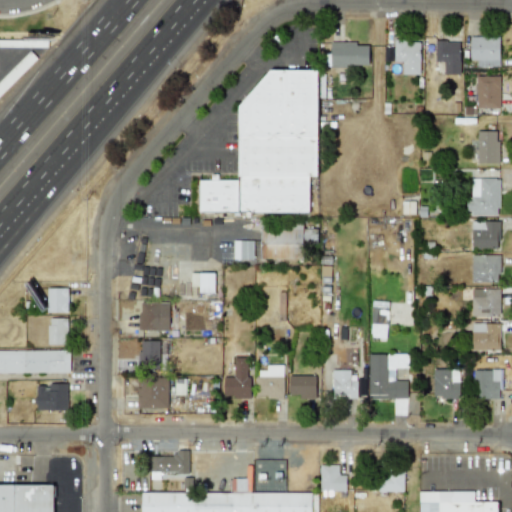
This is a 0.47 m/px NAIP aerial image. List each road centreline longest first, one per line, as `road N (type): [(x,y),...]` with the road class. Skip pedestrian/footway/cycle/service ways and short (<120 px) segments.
road 1 (residential): [(0,434),(511,436)]
road 2 (residential): [(105,511),(112,230),(134,186),(228,72)]
road 3 (residential): [(228,72),(283,4),(511,4)]
road 4 (motorway): [(66,154),(198,0)]
road 5 (motorway): [(136,0),(34,108)]
